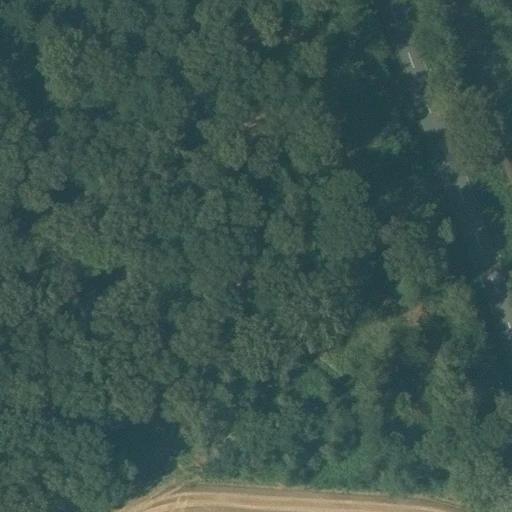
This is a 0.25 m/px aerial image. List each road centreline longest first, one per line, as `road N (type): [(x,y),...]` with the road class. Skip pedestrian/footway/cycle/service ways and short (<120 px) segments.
road 1 (track): [(0,107),(499,511)]
road 2 (tertiary): [(387,0),(511,336)]
